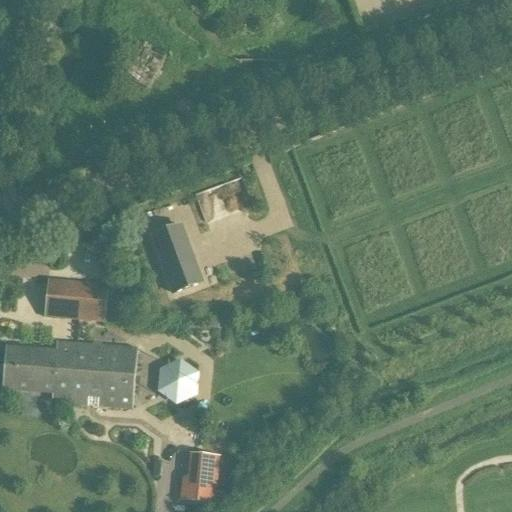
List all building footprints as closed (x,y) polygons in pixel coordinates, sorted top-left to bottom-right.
[(181,229),(152,239),(173,297),(201,287),(181,229)] [(103,324),(106,287),(46,281),(42,319),(103,324)] [(70,406),(75,345),(56,344),(55,353),(5,349),(2,391),(52,395),(51,405),(70,406)] [(136,351),(75,345),(70,406),(131,411),(136,351)] [(159,398),(199,399),(200,365),(161,363),(159,398)] [(195,456),(193,482),(180,487),(178,502),(213,506),(217,458),(195,456)]
